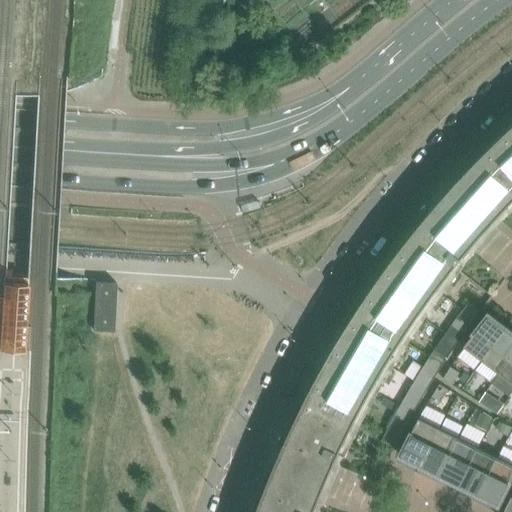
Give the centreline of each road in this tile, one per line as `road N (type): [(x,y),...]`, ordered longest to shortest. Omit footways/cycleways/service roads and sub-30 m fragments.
road 1 (residential): [(224,511),(266,406),(340,279),(418,176),(511,83)]
road 2 (secondary): [(355,82),(308,107),(232,127),(0,118)]
road 3 (secondary): [(0,176),(183,186),(243,179),(289,158)]
road 4 (secondary): [(289,158),(345,127),(498,0)]
road 5 (secondary): [(355,82),(329,111),(290,132),(154,157)]
road 6 (secondary): [(154,157),(0,147)]
road 7 (secondary): [(154,157),(223,165),(289,158)]
road 8 (secondary): [(453,0),(355,82)]
